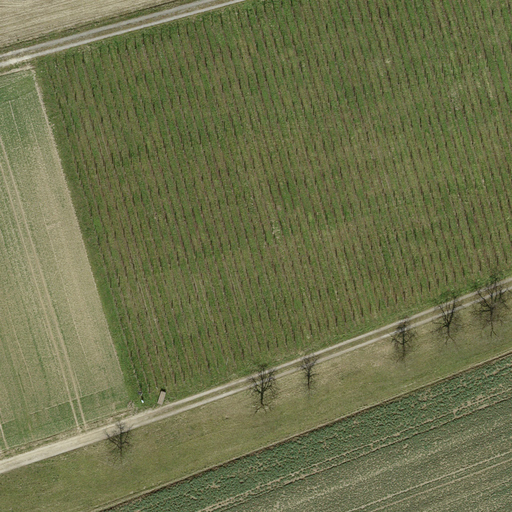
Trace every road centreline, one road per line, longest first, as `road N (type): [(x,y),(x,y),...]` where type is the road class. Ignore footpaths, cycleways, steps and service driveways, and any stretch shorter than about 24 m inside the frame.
road 1 (track): [(0,471),(511,282)]
road 2 (track): [(0,62),(227,0)]
